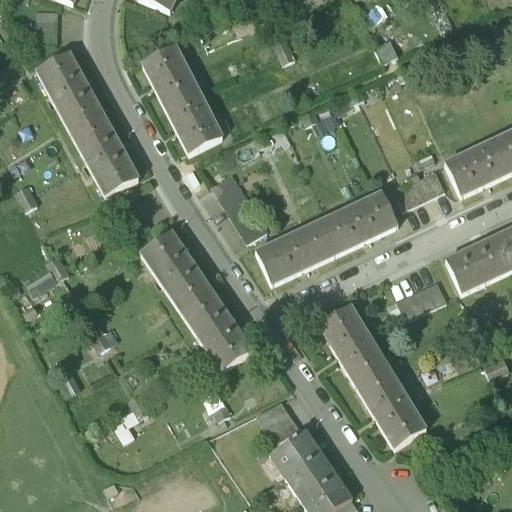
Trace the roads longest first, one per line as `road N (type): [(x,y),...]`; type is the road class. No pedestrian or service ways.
road 1 (residential): [(104,0),(99,37),(114,91),(262,326)]
road 2 (residential): [(262,326),(511,211)]
road 3 (residential): [(262,326),(360,474),(405,511)]
